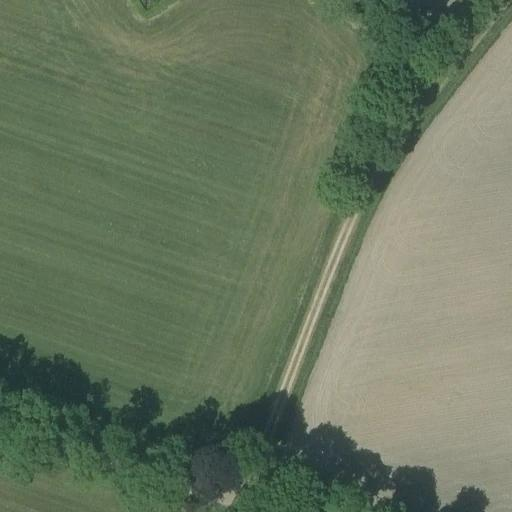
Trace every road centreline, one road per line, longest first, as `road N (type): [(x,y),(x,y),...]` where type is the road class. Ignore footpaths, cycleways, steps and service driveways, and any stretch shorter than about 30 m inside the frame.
road 1 (unknown): [(498,0),(390,149),(345,231),(236,505)]
road 2 (track): [(0,427),(256,511)]
